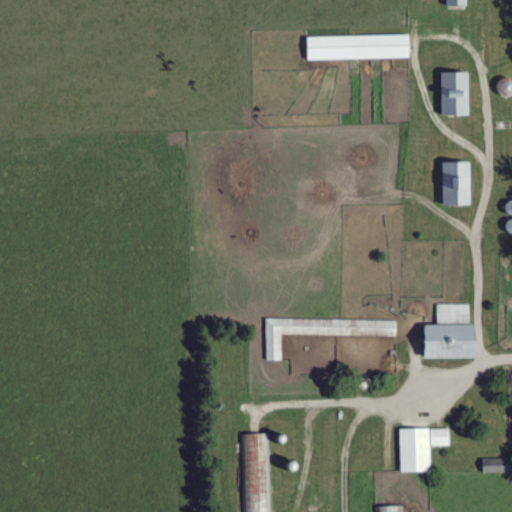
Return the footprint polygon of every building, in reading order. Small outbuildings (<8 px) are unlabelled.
[(442,117),(469,116),(469,72),(441,73),(442,117)] [(471,162),(443,163),(443,206),(472,206),(471,162)] [(477,359),(477,325),(470,325),(470,305),(437,305),(437,326),(425,326),(425,358),(477,359)] [(400,431),(401,473),(431,472),(430,447),(450,446),(449,429),(400,431)] [(483,473),(511,473),(511,458),(482,459),(483,473)]
